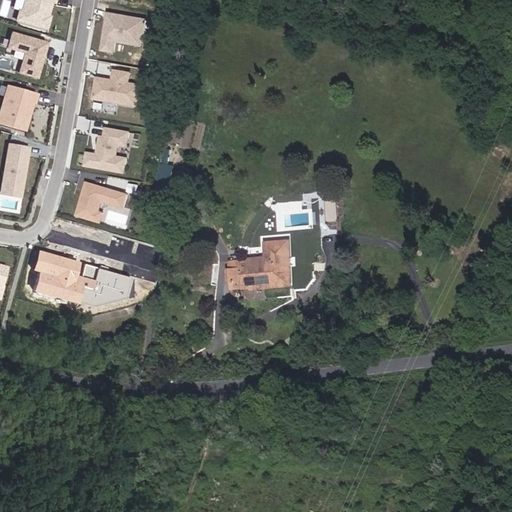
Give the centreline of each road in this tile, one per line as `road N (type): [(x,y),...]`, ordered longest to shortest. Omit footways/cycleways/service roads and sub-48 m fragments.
road 1 (tertiary): [(0,362),(93,387),(166,389),(511,351)]
road 2 (track): [(438,361),(441,334),(413,249),(374,240),(312,181),(233,191)]
road 3 (residential): [(0,237),(22,238),(42,224),(88,0)]
road 4 (unknown): [(511,231),(443,351)]
